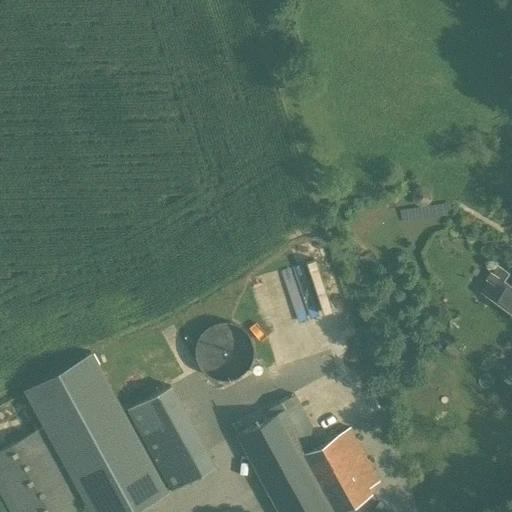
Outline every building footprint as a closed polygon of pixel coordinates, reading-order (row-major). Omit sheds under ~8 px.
[(479,292),(511,312),(511,286),(509,284),(506,283),(507,282),(502,279),(507,271),(497,264),(479,292)] [(230,322),(220,321),(210,324),(202,330),(196,338),(194,348),(195,358),(199,367),(207,374),(216,378),(226,379),(236,376),(244,370),(250,362),(252,352),(251,342),(246,333),(239,326),(230,322)] [(25,386),(90,511),(128,511),(166,492),(92,350),(25,386)] [(314,447),(308,437),(311,424),(294,393),(266,409),(270,416),(236,435),(277,511),(335,511),(369,493),(366,488),(378,482),(349,428),(314,447)] [(0,495),(9,511),(87,511),(41,427),(0,449),(0,495)] [(195,433),(152,457),(170,490),(213,466),(195,433)]
